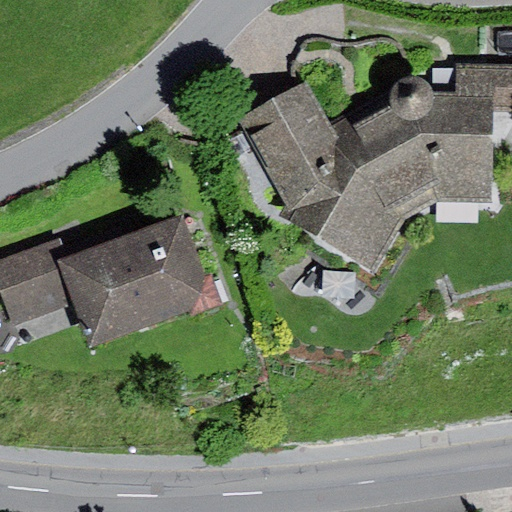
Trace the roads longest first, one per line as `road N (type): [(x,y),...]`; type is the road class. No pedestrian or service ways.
road 1 (residential): [(511,473),(425,487),(71,507),(0,493)]
road 2 (residential): [(0,191),(114,123),(254,0)]
